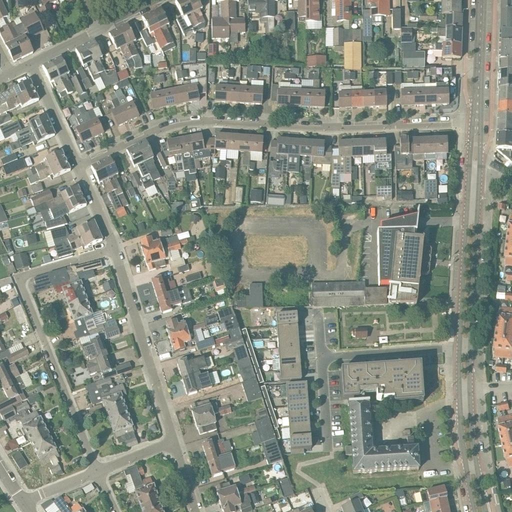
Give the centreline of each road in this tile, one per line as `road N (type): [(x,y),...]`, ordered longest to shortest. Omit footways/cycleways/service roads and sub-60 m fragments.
road 1 (residential): [(78,167),(176,124),(476,122)]
road 2 (residential): [(97,472),(24,281),(114,251)]
road 3 (residential): [(173,441),(114,251)]
road 4 (residential): [(468,180),(460,346)]
road 5 (residential): [(470,345),(478,181)]
road 6 (unknown): [(320,274),(313,227),(243,228),(248,274)]
road 7 (residential): [(460,346),(322,358)]
road 8 (residential): [(459,388),(474,511)]
road 9 (residential): [(485,511),(468,389)]
road 10 (residential): [(476,122),(480,0)]
